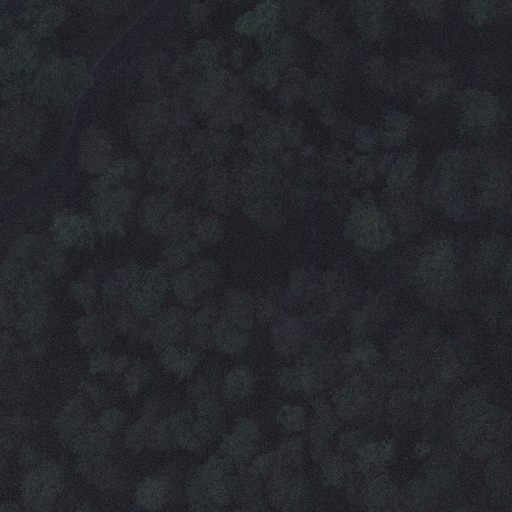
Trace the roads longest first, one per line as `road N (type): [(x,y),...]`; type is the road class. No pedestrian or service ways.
road 1 (track): [(120,0),(121,108),(149,192),(144,215),(76,281),(57,328),(48,408),(70,466),(101,511)]
road 2 (track): [(0,208),(63,163),(94,85),(170,0)]
